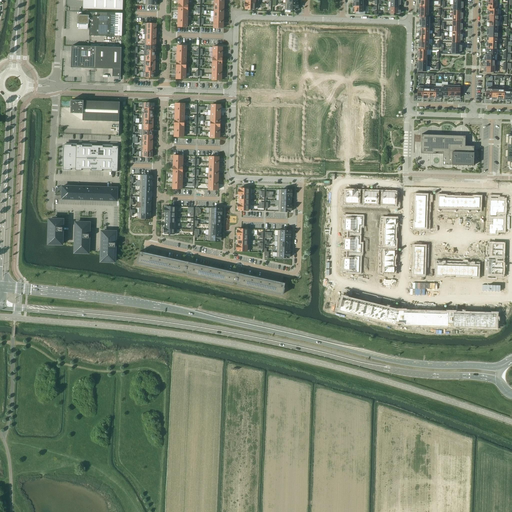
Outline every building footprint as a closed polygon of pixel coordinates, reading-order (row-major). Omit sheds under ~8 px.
[(83,1),(83,9),(123,10),(123,7),(123,6),(122,0),(82,0),(83,1)] [(400,11),(399,11),(399,8),(390,7),(390,15),(394,15),(394,13),(399,13),(400,13),(400,11)] [(77,15),(77,29),(89,30),(89,29),(89,36),(122,37),(122,13),(90,12),(90,16),(89,16),(89,15),(77,15)] [(73,47),(73,55),(72,54),(71,67),(82,67),(82,66),(114,67),(114,75),(119,75),(119,77),(120,77),(121,47),(71,46),(71,47),(73,47)] [(266,78),(266,90),(266,89),(298,90),(303,85),(303,81),(302,81),(302,78),(303,78),(304,57),(293,57),(293,64),(292,70),(292,78),(286,78),(279,78),(273,78),(266,78)] [(341,87),(341,93),(345,98),(356,98),(356,97),(362,97),(362,98),(370,98),(370,97),(376,97),(376,99),(377,99),(377,97),(377,88),(378,83),(377,83),(361,83),(361,75),(355,75),(352,75),(343,75),(342,74),(341,83),(343,83),(343,87),(341,87)] [(119,122),(120,102),(83,101),(83,100),(71,100),(71,113),(83,114),(83,120),(119,122)] [(277,107),(276,117),(292,118),(292,119),(292,120),(292,121),(292,122),(292,123),(292,124),(292,126),(291,126),(291,127),(291,129),(291,130),(302,131),(302,112),(298,107),(292,107),(292,109),(290,109),(290,107),(277,107)] [(442,165),(473,166),(474,146),(465,146),(465,136),(421,134),(420,153),(435,154),(443,154),(442,165)] [(63,148),(63,157),(76,157),(77,145),(76,145),(76,146),(71,146),(72,145),(68,144),(65,144),(64,148),(63,148)] [(76,157),(87,158),(87,147),(82,146),(82,145),(83,145),(77,145),(76,157)] [(87,147),(87,158),(97,158),(97,145),(91,145),(91,146),(91,147),(87,147)] [(97,158),(107,158),(107,147),(103,147),(103,146),(97,145),(97,158)] [(112,147),(107,147),(107,158),(118,159),(118,146),(112,146),(112,147)] [(75,170),(76,170),(76,157),(63,157),(63,167),(64,167),(64,170),(71,170),(71,168),(75,169),(75,170)] [(87,158),(76,157),(76,170),(82,170),(82,169),(86,169),(87,158)] [(96,171),(97,158),(87,158),(86,169),(91,169),(91,170),(90,170),(90,171),(96,171)] [(107,158),(97,158),(96,171),(102,171),(102,170),(107,170),(107,158)] [(111,171),(117,171),(118,159),(107,158),(107,170),(111,170),(111,171)] [(343,198),(342,204),(346,204),(346,202),(352,202),(352,191),(349,191),(346,191),(346,198),(343,198)] [(352,191),(352,202),(357,202),(357,205),(361,205),(361,199),(358,198),(358,191),(355,191),(352,191)] [(361,199),(361,205),(364,205),(364,203),(370,203),(370,192),(364,192),(364,199),(361,199)] [(370,192),(370,203),(376,203),(376,205),(379,205),(379,199),(376,199),(376,192),(370,192)] [(379,199),(379,205),(383,206),(383,203),(388,203),(389,192),(383,192),(382,199),(379,199)] [(389,192),(388,203),(394,203),(394,206),(397,206),(398,200),(394,200),(395,193),(389,192)] [(491,197),(491,201),(493,201),(493,206),(504,207),(504,203),(504,201),(497,200),(497,197),(491,197)] [(490,212),(490,215),(496,216),(497,212),(504,213),(504,210),(504,207),(493,206),(493,212),(490,212)] [(490,215),(490,219),(492,219),(492,225),(503,225),(503,219),(496,219),(496,216),(490,215)] [(345,221),(345,224),(359,225),(359,217),(349,216),(349,220),(346,220),(346,221),(345,221)] [(49,222),(48,244),(61,244),(62,244),(62,242),(63,220),(55,220),(55,222),(49,222)] [(76,223),(75,252),(88,253),(89,227),(84,226),(84,223),(76,223)] [(345,224),(345,228),(346,228),(346,229),(349,229),(348,232),(359,233),(359,225),(345,224)] [(490,230),(490,234),(496,234),(496,231),(503,231),(503,225),(492,225),(492,230),(490,230)] [(102,233),(101,261),(114,261),(114,262),(115,248),(115,246),(115,244),(115,243),(115,239),(115,232),(107,231),(107,234),(102,233)] [(344,241),(344,244),(359,245),(359,237),(348,236),(348,240),(345,239),(345,241),(344,241)] [(489,241),(489,244),(492,244),(491,250),(502,250),(503,244),(495,244),(496,241),(489,241)] [(344,244),(344,247),(345,247),(345,249),(348,249),(348,252),(358,253),(359,245),(344,244)] [(489,256),(489,259),(495,259),(495,256),(502,256),(502,250),(491,250),(491,256),(489,256)] [(236,274),(188,264),(189,262),(186,261),(186,263),(142,253),(143,252),(140,251),(137,263),(182,273),(183,271),(188,272),(187,274),(233,284),(233,282),(238,283),(238,285),(282,294),(285,283),(282,282),(282,284),(239,274),(239,273),(236,272),(236,274)] [(344,261),(344,264),(358,264),(358,256),(348,256),(348,259),(345,259),(345,261),(344,261)] [(489,259),(489,263),(491,263),(491,268),(502,269),(502,265),(502,263),(495,263),(495,259),(489,259)] [(344,264),(344,267),(344,269),(347,269),(347,272),(358,272),(358,264),(344,264)] [(488,274),(488,277),(494,278),(495,274),(502,275),(502,272),(502,269),(491,268),(491,274),(488,274)] [(342,299),(339,310),(345,312),(345,311),(345,310),(351,312),(351,313),(359,315),(359,313),(365,315),(365,316),(365,317),(395,324),(396,321),(403,322),(403,325),(412,325),(412,324),(412,323),(415,323),(415,324),(415,325),(422,325),(422,324),(429,324),(428,325),(436,326),(436,325),(436,324),(439,324),(439,325),(439,326),(448,326),(448,323),(453,323),(453,326),(462,326),(462,325),(465,325),(464,326),(464,327),(483,327),(483,326),(489,326),(489,327),(495,328),(496,316),(493,316),(493,315),(453,314),(448,314),(403,312),(403,313),(398,313),(398,312),(345,299),(345,298),(343,297),(342,299)]
